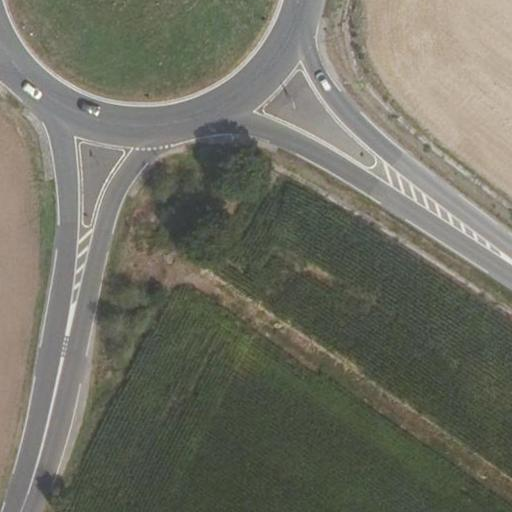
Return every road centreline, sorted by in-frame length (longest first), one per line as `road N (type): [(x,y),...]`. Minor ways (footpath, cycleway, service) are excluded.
road 1 (primary): [(221,112),(293,144),(511,273)]
road 2 (primary): [(511,253),(330,98),(309,56),(304,13)]
road 3 (unclassified): [(63,352),(121,181),(162,130)]
road 4 (unclassified): [(69,111),(63,352)]
road 5 (unclassified): [(63,352),(22,511)]
road 6 (primary): [(221,112),(281,60),(304,13)]
